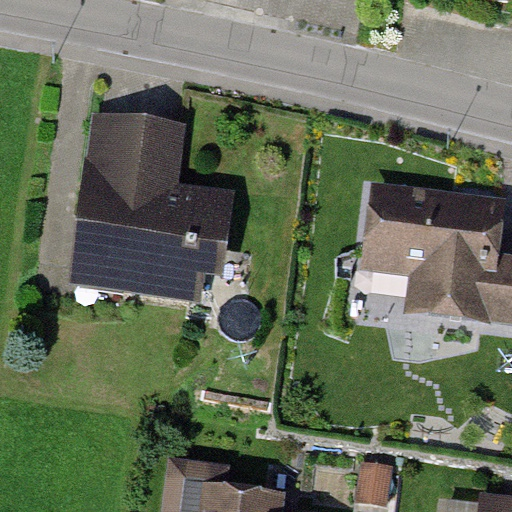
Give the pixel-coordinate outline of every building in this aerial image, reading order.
[(511,0),(465,0),(464,13),(511,18),(511,0)] [(194,126),(103,113),(78,290),(228,311),(245,195),(185,187),(194,126)] [(419,331),(511,338),(511,256),(506,256),(511,196),(381,185),(372,285),(422,289),(419,331)] [(292,511),(294,497),(207,487),(204,511),(292,511)] [(456,511),(511,511),(511,494),(460,487),(456,511)]
